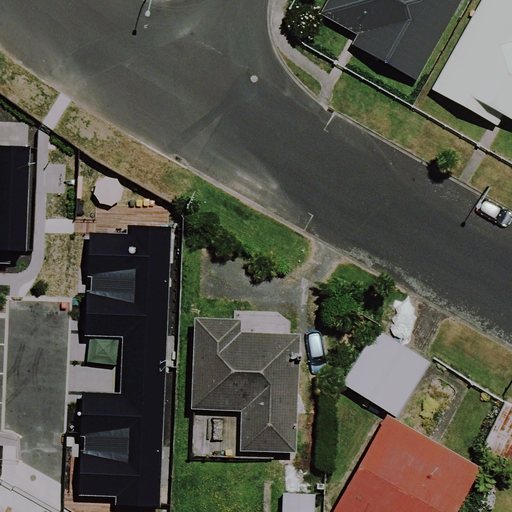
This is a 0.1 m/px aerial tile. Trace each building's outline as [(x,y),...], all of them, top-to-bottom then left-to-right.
[(456,0),(334,0),(320,26),(412,79),(456,0)] [(511,0),(482,0),(431,91),(491,125),(498,114),(511,122),(511,0)] [(193,321),(188,451),(188,459),(237,460),(237,453),(240,453),(294,455),(301,279),(236,276),(235,322),(193,321)] [(429,364),(373,331),(342,385),(397,418),(429,364)] [(511,467),(511,405),(509,404),(483,451),(511,467)] [(454,511),(479,467),(389,418),(336,511),(454,511)] [(315,511),(317,497),(286,494),(284,511),(315,511)]
